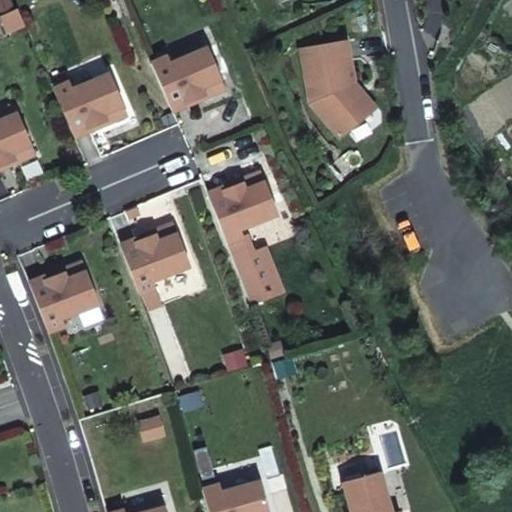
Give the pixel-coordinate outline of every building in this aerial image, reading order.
[(356,92),(354,82),(350,62),(346,41),(300,49),(310,103),(339,138),(371,111),(356,92)] [(167,57),(151,64),(172,111),(187,104),(186,101),(201,96),(202,98),(224,88),(207,47),(170,63),(167,57)] [(68,83),(53,90),(74,137),(90,130),(88,127),(104,120),(106,123),(126,114),(109,74),(72,90),(68,83)] [(356,92),(371,111),(375,108),(354,82),(356,92)] [(0,164),(11,159),(13,164),(34,154),(16,113),(0,120),(0,164)] [(223,187),(207,193),(226,242),(250,304),(283,291),(265,247),(249,253),(239,228),(276,213),(260,172),(238,181),(239,185),(224,191),(223,187)] [(136,239),(120,245),(138,293),(155,287),(152,280),(189,266),(173,223),(150,233),(152,237),(138,242),(136,239)] [(45,325),(47,331),(64,325),(61,318),(98,303),(81,261),(59,270),(61,274),(46,280),(45,276),(29,283),(31,289),(36,301),(41,315),(45,325)] [(281,341),(267,345),(272,359),(285,354),(281,341)] [(291,357),(273,363),(277,376),(295,371),(291,357)] [(396,511),(395,511),(390,511),(379,472),(343,482),(351,511),(396,511)] [(219,484),(202,489),(208,511),(268,511),(260,481),(221,492),(219,484)]
